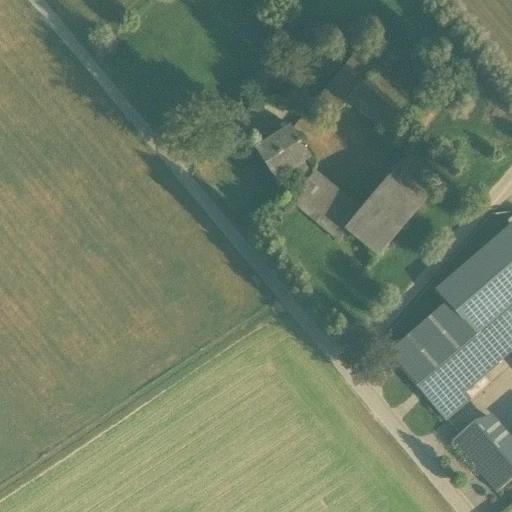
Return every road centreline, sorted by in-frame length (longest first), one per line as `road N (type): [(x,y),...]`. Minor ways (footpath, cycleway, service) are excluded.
road 1 (unclassified): [(33,0),(461,511)]
road 2 (track): [(0,493),(285,301)]
road 3 (track): [(344,372),(511,172)]
